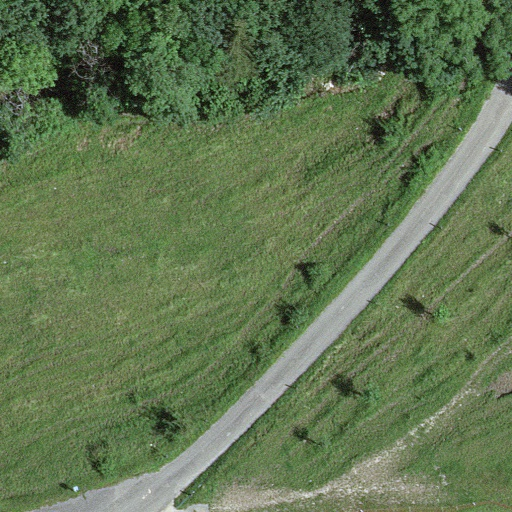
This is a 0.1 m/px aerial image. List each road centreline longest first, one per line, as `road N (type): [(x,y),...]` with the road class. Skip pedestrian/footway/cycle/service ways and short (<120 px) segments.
road 1 (unclassified): [(511,84),(476,146),(392,253),(309,346),(134,511)]
road 2 (track): [(511,350),(356,483),(330,495),(135,511)]
